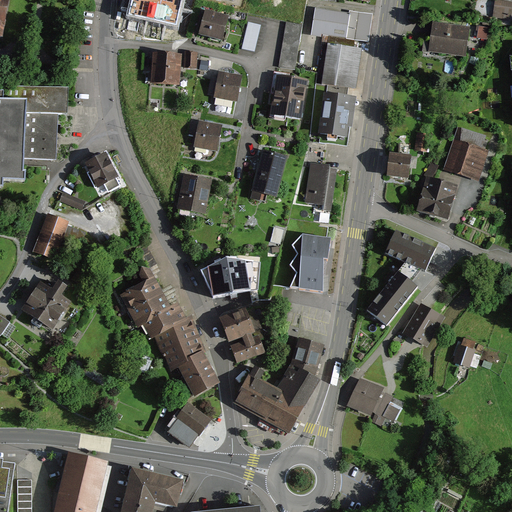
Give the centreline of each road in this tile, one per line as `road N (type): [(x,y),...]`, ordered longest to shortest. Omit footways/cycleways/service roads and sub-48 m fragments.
road 1 (residential): [(231,462),(215,346),(113,125)]
road 2 (residential): [(104,40),(192,46),(247,60),(255,70),(237,179)]
road 3 (secondary): [(361,206),(336,360),(308,455)]
road 4 (secondary): [(0,437),(231,462)]
road 5 (secondary): [(392,0),(361,206)]
road 6 (residential): [(0,294),(17,274),(54,184),(113,125)]
road 7 (residential): [(511,261),(361,206)]
